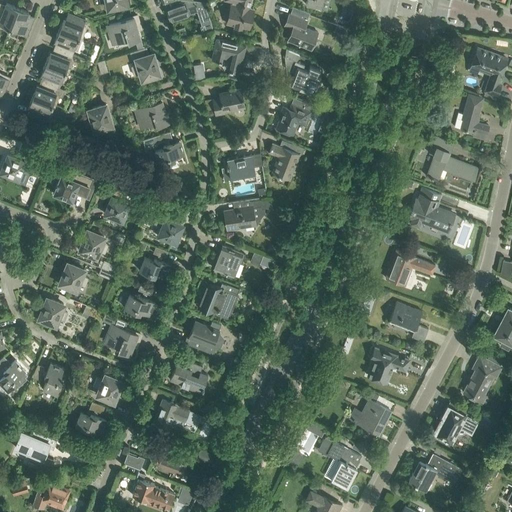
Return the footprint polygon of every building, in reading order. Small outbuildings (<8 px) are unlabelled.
[(128,4),(126,0),(106,0),(108,8),(128,4)] [(198,0),(163,0),(167,8),(166,8),(171,20),(190,13),(189,12),(198,9),(198,10),(199,10),(204,24),(204,25),(205,24),(207,30),(212,28),(206,8),(203,1),(198,0)] [(249,28),(253,9),(249,8),(250,0),(229,0),(232,1),(231,4),(227,23),(235,25),(234,26),(241,27),(241,26),(249,28)] [(306,0),(306,4),(321,8),(323,0),(306,0)] [(8,31),(18,7),(13,5),(6,3),(6,5),(0,3),(0,2),(0,24),(0,25),(8,31)] [(26,35),(34,16),(28,14),(29,12),(22,9),(23,9),(18,7),(8,31),(18,32),(26,35)] [(289,13),(284,25),(293,29),(292,32),(291,31),(288,39),(289,40),(311,49),(312,48),(311,48),(317,32),(318,32),(305,27),(307,20),(306,20),(309,13),(293,7),(291,14),(289,13)] [(87,26),(83,24),(85,19),(68,13),(65,18),(63,18),(61,23),(60,23),(58,29),(82,38),(87,26)] [(141,38),(137,25),(140,24),(138,15),(109,24),(111,31),(109,32),(112,43),(128,38),(129,41),(141,38)] [(78,50),(82,38),(58,29),(56,34),(57,34),(54,40),(56,41),(54,46),(73,54),(75,49),(78,50)] [(239,72),(245,45),(245,44),(216,37),(211,58),(221,61),(222,57),(231,59),(229,70),(239,72)] [(74,59),(71,58),(73,54),(54,46),(52,52),(50,51),(48,57),(47,57),(45,62),(69,71),(74,59)] [(477,49),(468,70),(477,74),(479,69),(490,73),(484,90),(485,91),(484,94),(495,99),(497,94),(501,84),(498,83),(507,58),(477,49)] [(159,68),(156,58),(155,58),(153,53),(136,58),(138,64),(131,66),(134,75),(140,73),(142,79),(159,74),(158,68),(159,68)] [(315,90),(321,77),(317,75),(320,69),(310,65),(308,70),(303,68),(304,64),(285,56),(284,57),(285,57),(286,69),(295,73),(294,75),(293,75),(292,78),(291,78),(288,85),(299,90),(299,88),(310,93),(312,88),(315,90)] [(109,71),(107,66),(105,59),(97,61),(101,73),(109,71)] [(69,71),(45,62),(43,67),(43,68),(41,73),(43,74),(41,80),(59,87),(61,82),(64,83),(69,71)] [(0,95),(2,96),(10,77),(1,74),(0,72),(0,95)] [(56,105),(61,92),(58,91),(59,87),(41,80),(39,85),(37,84),(34,90),(32,95),(56,105)] [(219,92),(220,96),(220,98),(213,99),(216,114),(224,112),(223,110),(245,105),(241,87),(219,92)] [(489,125),(477,122),(483,96),(468,92),(463,112),(458,111),(455,125),(461,127),(461,128),(473,131),(472,136),(484,139),(486,132),(487,133),(489,125)] [(51,116),(56,105),(32,95),(30,101),(28,107),(30,108),(27,113),(45,120),(47,115),(51,116)] [(168,121),(165,108),(168,107),(166,99),(137,108),(139,115),(137,116),(140,126),(156,122),(156,125),(168,121)] [(278,120),(275,125),(277,126),(276,127),(278,128),(278,130),(285,133),(285,131),(294,134),(298,122),(306,125),(312,110),(306,108),(295,103),(292,102),(291,102),(290,106),(289,109),(282,106),(278,118),(280,119),(279,120),(278,120)] [(111,119),(108,109),(107,109),(106,104),(88,109),(90,115),(84,117),(86,126),(93,124),(95,130),(112,125),(110,119),(111,119)] [(172,138),(170,131),(157,135),(143,139),(144,141),(142,142),(143,144),(145,143),(146,146),(159,142),(172,138)] [(482,166),(448,155),(450,151),(451,151),(455,141),(454,141),(454,140),(436,133),(429,152),(434,154),(426,175),(437,179),(438,177),(439,178),(443,168),(475,180),(476,181),(482,166)] [(290,179),(300,153),(302,154),(305,147),(282,138),(280,145),(273,142),(269,151),(279,155),(272,172),(290,179)] [(174,156),(184,153),(180,140),(163,145),(164,148),(155,150),(159,164),(166,162),(168,169),(176,166),(174,159),(175,159),(174,156)] [(4,161),(0,171),(18,179),(17,181),(25,184),(30,173),(32,167),(41,170),(48,153),(26,144),(21,159),(10,154),(7,153),(6,157),(4,161)] [(257,180),(254,166),(262,164),(261,152),(227,159),(228,165),(226,165),(227,167),(228,167),(230,176),(244,174),(245,182),(257,180)] [(87,191),(92,178),(73,171),(71,177),(61,173),(54,193),(64,197),(72,200),(78,187),(87,191)] [(261,187),(268,185),(267,179),(260,180),(261,187)] [(123,221),(131,201),(121,197),(124,191),(105,184),(100,196),(109,200),(104,213),(112,217),(123,221)] [(266,186),(258,188),(260,196),(267,195),(266,186)] [(448,232),(455,214),(437,207),(431,204),(433,197),(435,198),(437,191),(421,186),(419,192),(417,197),(416,196),(408,216),(412,218),(410,223),(420,227),(422,222),(448,232)] [(271,199),(248,203),(248,207),(225,210),(225,211),(226,211),(229,227),(227,227),(228,227),(257,223),(265,212),(265,207),(272,206),(271,199)] [(180,232),(184,224),(170,219),(174,209),(161,204),(154,223),(161,226),(158,235),(176,243),(181,232),(180,232)] [(109,244),(104,242),(106,236),(88,229),(85,234),(84,234),(80,244),(81,244),(79,249),(98,257),(100,251),(105,253),(109,244)] [(241,263),(245,253),(223,244),(213,267),(233,275),(238,262),(241,263)] [(166,258),(169,251),(156,246),(153,252),(166,258)] [(435,264),(416,257),(416,256),(396,249),(398,250),(391,268),(389,267),(385,276),(405,284),(412,266),(432,273),(435,264)] [(259,264),(262,254),(254,251),(250,261),(259,264)] [(165,276),(170,264),(154,257),(153,260),(144,256),(139,269),(155,276),(156,273),(165,276)] [(113,271),(116,264),(104,259),(101,267),(113,271)] [(511,276),(511,273),(511,261),(504,259),(501,271),(511,276)] [(89,277),(84,275),(86,269),(68,262),(66,267),(65,267),(61,277),(62,277),(59,282),(78,290),(80,284),(85,286),(89,277)] [(110,278),(113,271),(101,267),(99,274),(110,278)] [(229,318),(239,293),(238,292),(239,288),(228,283),(226,288),(207,281),(200,301),(197,306),(202,308),(229,318)] [(153,288),(141,283),(138,289),(151,294),(153,288)] [(150,314),(155,301),(139,295),(138,297),(129,294),(124,306),(140,313),(141,310),(150,314)] [(68,312),(63,310),(66,304),(47,297),(45,302),(44,302),(40,311),(41,312),(39,317),(57,325),(60,319),(65,321),(68,312)] [(417,323),(422,310),(397,300),(389,320),(414,330),(412,336),(423,340),(428,328),(417,323)] [(95,316),(98,308),(87,304),(84,311),(95,316)] [(511,308),(510,307),(496,334),(504,338),(501,345),(509,349),(511,344),(511,308)] [(187,335),(184,342),(213,353),(216,347),(221,346),(225,337),(219,331),(220,330),(218,329),(221,324),(212,320),(210,326),(195,320),(189,336),(187,335)] [(111,331),(108,330),(104,340),(119,346),(118,349),(130,354),(135,341),(138,343),(141,335),(114,324),(111,331)] [(409,359),(374,346),(370,358),(373,359),(368,375),(386,382),(393,365),(405,370),(409,359)] [(486,391),(494,376),(496,377),(502,366),(479,353),(473,366),(476,367),(463,390),(484,401),(488,392),(486,391)] [(5,355),(0,359),(0,373),(2,376),(0,377),(0,381),(8,390),(16,382),(19,386),(27,378),(25,376),(27,374),(24,371),(25,369),(16,359),(10,365),(7,362),(8,360),(4,356),(5,356),(5,355)] [(208,374),(200,371),(202,365),(179,356),(170,379),(181,383),(182,383),(201,390),(202,387),(203,388),(204,386),(203,386),(208,374)] [(56,393),(62,377),(60,376),(63,367),(51,362),(44,377),(47,378),(43,387),(56,393)] [(44,366),(38,363),(32,376),(39,379),(44,366)] [(117,396),(121,386),(120,386),(122,380),(105,374),(103,379),(96,377),(93,386),(99,388),(97,394),(114,401),(116,395),(117,396)] [(77,394),(80,387),(68,382),(66,390),(77,394)] [(391,408),(369,396),(362,410),(355,406),(350,417),(379,432),(391,408)] [(452,397),(448,404),(441,416),(440,417),(442,418),(435,433),(452,442),(457,433),(459,433),(461,433),(463,433),(464,432),(465,430),(471,433),(478,421),(466,415),(467,415),(471,407),(452,397)] [(185,421),(189,409),(177,405),(177,404),(175,403),(175,404),(162,399),(153,421),(170,428),(174,417),(185,421)] [(102,412),(105,406),(92,401),(89,407),(102,412)] [(101,432),(106,419),(91,412),(90,415),(81,411),(76,424),(91,431),(92,428),(101,432)] [(311,420),(308,425),(318,430),(320,425),(311,420)] [(21,432),(15,447),(27,452),(26,456),(41,462),(37,470),(51,468),(54,459),(50,457),(44,455),(47,449),(48,446),(54,448),(57,439),(33,430),(31,435),(21,432)] [(352,473),(361,455),(326,436),(325,437),(324,437),(318,449),(329,455),(332,450),(343,456),(342,459),(341,459),(331,478),(347,486),(353,474),(352,473)] [(182,459),(185,450),(156,439),(153,448),(147,446),(147,447),(162,452),(158,462),(165,464),(164,468),(174,472),(175,468),(182,471),(186,460),(182,459)] [(201,449),(199,454),(203,455),(202,458),(211,461),(214,454),(201,449)] [(144,457),(128,451),(124,462),(140,468),(144,457)] [(455,482),(462,469),(434,454),(429,464),(425,461),(425,462),(419,459),(409,479),(426,488),(435,472),(455,482)] [(169,507),(175,492),(154,485),(155,483),(143,479),(145,473),(138,471),(136,477),(138,477),(132,494),(148,500),(147,503),(161,508),(162,505),(169,507)] [(63,506),(69,490),(48,481),(47,483),(42,481),(36,492),(36,493),(37,492),(43,494),(41,498),(63,506)] [(29,490),(26,482),(15,485),(15,486),(13,487),(15,494),(17,493),(18,494),(29,490)] [(181,482),(182,493),(192,492),(192,482),(181,482)] [(336,511),(341,503),(324,494),(324,495),(310,488),(305,498),(318,504),(314,511),(336,511)]
